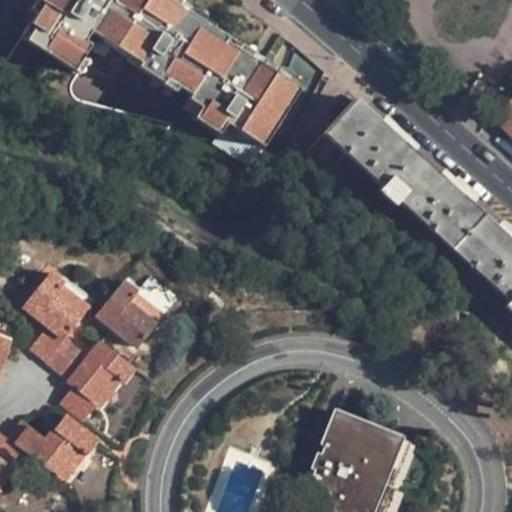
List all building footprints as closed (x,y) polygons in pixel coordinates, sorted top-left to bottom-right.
[(25,38),(25,40),(42,51),(73,70),(89,44),(83,39),(88,31),(138,62),(136,67),(173,89),(176,86),(188,94),(185,99),(197,106),(192,116),(217,132),(224,122),(261,145),(298,87),(223,40),(226,36),(169,0),(37,0),(41,3),(29,24),(32,26),(25,38)] [(25,40),(13,57),(31,68),(42,51),(25,40)] [(0,83),(15,93),(31,68),(13,57),(0,48),(0,83)] [(42,51),(31,68),(78,98),(75,92),(71,82),(77,73),(73,70),(42,51)] [(169,123),(78,98),(31,68),(15,93),(64,123),(66,121),(156,144),(169,123)] [(511,241),(352,98),(305,152),(511,339),(511,241)] [(511,103),(496,121),(511,135),(511,103)] [(47,325),(63,338),(82,314),(71,306),(55,291),(61,284),(47,273),(21,304),(47,325)] [(128,301),(134,292),(119,281),(93,314),(136,346),(155,322),(128,301)] [(82,314),(86,308),(88,304),(61,284),(55,291),(71,306),(82,314)] [(162,313),(134,292),(128,301),(155,322),(162,313)] [(47,325),(29,347),(45,360),(63,338),(47,325)] [(11,340),(0,335),(0,345),(7,348),(11,340)] [(45,360),(60,372),(78,350),(63,338),(45,360)] [(98,341),(92,348),(66,381),(70,386),(58,401),(82,419),(93,405),(90,402),(112,375),(121,380),(132,367),(98,341)] [(98,409),(121,380),(112,375),(90,402),(93,405),(98,409)] [(373,511),(404,439),(337,411),(322,446),(326,448),(323,456),(318,454),(312,470),(316,473),(314,478),(308,479),(304,482),(304,487),(307,491),(313,492),(318,491),(331,496),(324,511),(373,511)] [(96,440),(62,414),(44,437),(21,420),(7,438),(20,448),(55,475),(75,449),(85,455),(96,440)] [(0,469),(5,463),(8,465),(20,448),(7,438),(0,432),(0,469)] [(55,475),(65,482),(85,455),(75,449),(55,475)] [(0,484),(13,469),(8,465),(5,463),(0,469),(0,484)]
